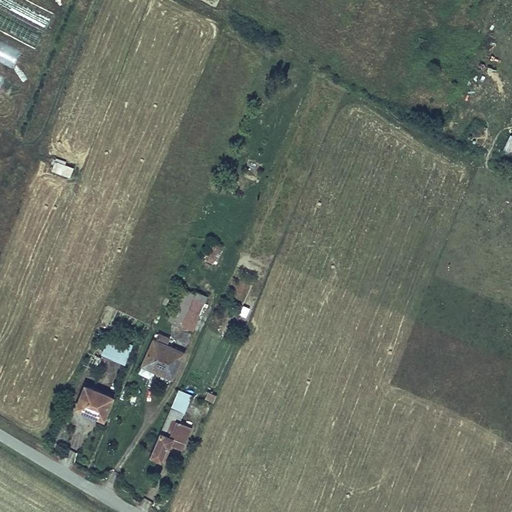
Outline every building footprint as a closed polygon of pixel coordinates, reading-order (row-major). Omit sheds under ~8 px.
[(511,135),(508,135),(503,151),(511,154),(511,135)] [(209,240),(194,233),(191,240),(197,244),(193,255),(202,259),(209,240)] [(211,272),(222,274),(223,268),(212,265),(211,272)] [(181,286),(169,281),(155,313),(168,318),(181,286)] [(181,286),(168,318),(179,324),(193,291),(181,286)] [(141,334),(130,361),(160,374),(171,349),(153,341),(156,333),(147,329),(144,336),(141,334)] [(122,343),(99,333),(92,351),(114,361),(122,343)] [(159,334),(157,340),(167,344),(169,338),(159,334)] [(73,383),(63,407),(90,418),(100,394),(73,383)] [(178,391),(166,386),(163,392),(160,400),(172,405),(178,391)] [(148,428),(137,453),(147,457),(152,445),(155,446),(162,431),(157,429),(156,431),(153,430),(161,412),(168,414),(172,405),(160,400),(148,428)] [(166,418),(168,414),(161,412),(153,430),(156,431),(157,429),(162,431),(157,441),(170,447),(179,423),(166,418)] [(110,470),(108,478),(116,481),(119,473),(110,470)] [(148,511),(152,502),(142,498),(138,507),(148,511)]
